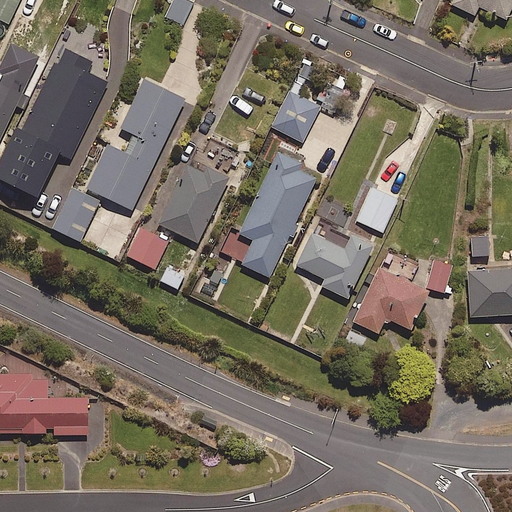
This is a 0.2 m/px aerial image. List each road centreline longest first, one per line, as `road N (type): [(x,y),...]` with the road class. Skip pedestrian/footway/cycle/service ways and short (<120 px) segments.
road 1 (secondary): [(0,286),(347,449)]
road 2 (residential): [(18,511),(238,507),(302,487),(347,449)]
road 3 (residential): [(511,89),(467,87),(273,0)]
road 4 (secondary): [(347,449),(511,457)]
road 5 (secondary): [(347,449),(439,494),(458,511)]
